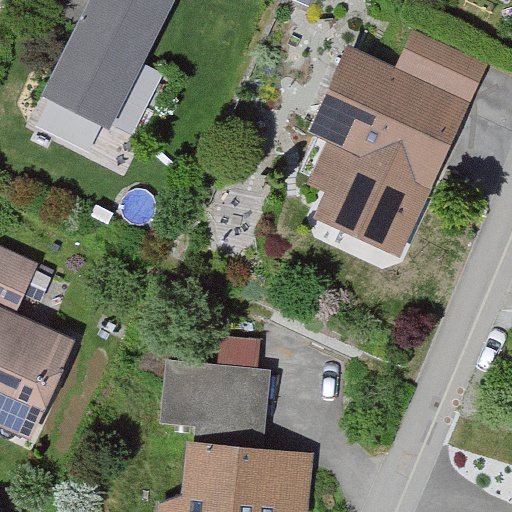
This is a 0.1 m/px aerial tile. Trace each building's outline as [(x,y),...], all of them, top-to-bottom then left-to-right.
[(95,0),(48,94),(107,123),(168,0),(95,0)] [(479,64),(417,35),(397,78),(459,107),(479,64)] [(428,175),(459,107),(397,78),(350,56),(318,126),(357,144),(325,214),(395,246),(428,175)] [(64,345),(10,320),(34,265),(0,250),(0,414),(28,427),(64,345)] [(276,511),(282,457),(249,454),(258,370),(168,361),(162,421),(197,424),(189,509),(164,506),(163,511),(276,511)]
